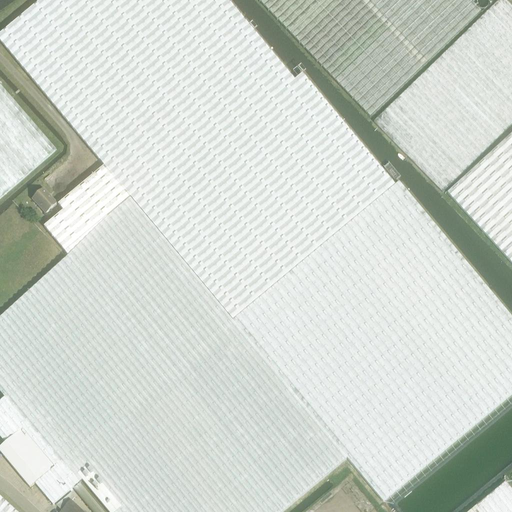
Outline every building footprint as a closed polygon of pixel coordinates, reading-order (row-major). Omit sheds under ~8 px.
[(53,506),(72,490),(82,481),(106,511),(283,511),(346,459),(363,479),(382,502),(511,394),(511,318),(399,182),(395,186),(302,75),(295,82),(226,0),(42,0),(0,35),(0,42),(104,167),(131,199),(67,255),(0,317),(0,392),(5,398),(0,402),(0,437),(5,444),(22,430),(55,468),(35,484),(53,506)] [(257,0),(278,20),(290,34),(371,117),(472,20),(481,12),(469,0),(257,0)] [(511,7),(505,0),(499,0),(374,122),(443,193),(511,125),(511,7)] [(0,198),(56,151),(29,119),(31,118),(15,99),(13,100),(0,84),(0,198)] [(511,133),(447,194),(511,264),(511,133)] [(44,227),(67,255),(131,199),(104,167),(58,205),(63,212),(44,227)] [(45,214),(56,204),(42,189),(31,199),(45,214)] [(0,452),(30,489),(35,484),(55,468),(22,430),(5,444),(0,448),(0,452)] [(511,511),(511,490),(505,482),(469,511),(511,511)] [(77,496),(73,493),(56,506),(62,511),(82,511),(72,502),(77,496)] [(0,511),(16,511),(0,497),(0,511)]
